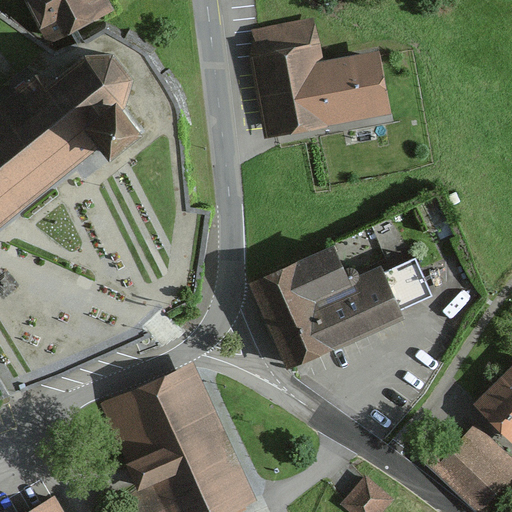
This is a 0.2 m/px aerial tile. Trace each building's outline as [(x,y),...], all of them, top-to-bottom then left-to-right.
[(31,0),(51,38),(109,9),(104,0),(31,0)] [(316,28),(257,39),(275,131),(386,111),(377,59),(324,69),(316,28)] [(19,68),(0,86),(0,219),(85,139),(100,156),(126,131),(107,111),(113,81),(89,56),(56,64),(35,84),(19,68)] [(329,247),(252,282),(288,361),(396,312),(380,277),(350,291),(329,247)] [(511,445),(511,370),(474,411),(511,446),(511,445)] [(189,385),(107,421),(146,511),(237,511),(243,510),(189,385)] [(475,511),(511,472),(468,433),(432,473),(475,511)] [(384,511),(391,504),(363,484),(343,511),(344,511),(384,511)] [(51,511),(42,497),(15,511),(51,511)]
